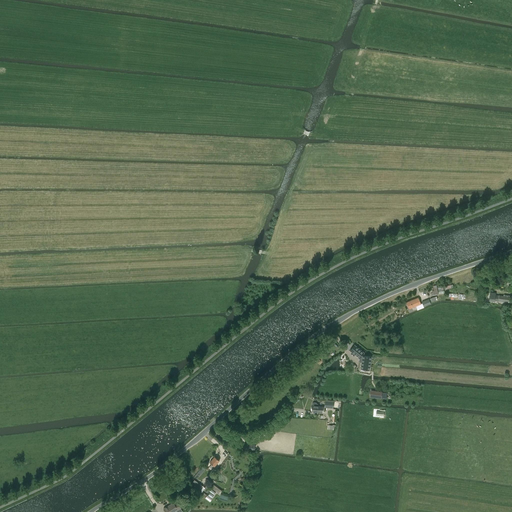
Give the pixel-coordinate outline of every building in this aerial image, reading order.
[(508,302),(509,296),(504,295),(504,296),(495,295),(495,293),(491,292),(490,300),(508,302)] [(418,297),(407,302),(409,309),(412,307),(413,310),(416,308),(416,306),(421,304),(418,297)] [(354,345),(350,350),(360,358),(361,360),(361,362),(362,362),(361,369),(361,371),(364,371),(364,369),(369,370),(371,356),(363,355),(360,352),(361,350),(354,345)] [(370,397),(381,399),(382,392),(371,390),(370,397)] [(312,403),(312,411),(323,412),(323,407),(320,407),(320,406),(317,406),(318,404),(317,404),(316,403),(314,402),(312,403)] [(212,464),(209,467),(212,469),(214,466),(219,461),(215,457),(210,462),(212,464)] [(200,491),(203,486),(195,480),(191,484),(200,491)] [(214,485),(211,488),(220,495),(222,491),(214,485)] [(174,503),(164,509),(165,511),(173,511),(178,510),(179,511),(183,511),(177,503),(175,504),(174,503)]
